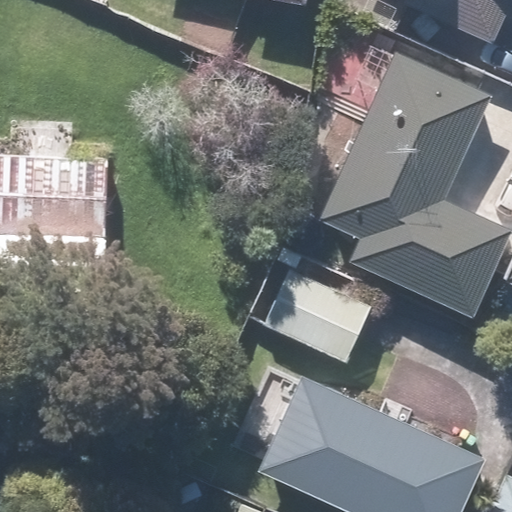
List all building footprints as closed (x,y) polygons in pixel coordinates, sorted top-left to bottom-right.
[(511,0),(409,0),(502,41),(511,18),(511,0)] [(506,87),(383,26),(352,88),(377,100),(325,205),(369,227),(358,249),(478,309),(511,240),(511,214),(456,187),(506,87)] [(5,68),(6,106),(91,105),(91,67),(5,68)] [(117,153),(0,145),(0,272),(110,279),(117,153)] [(272,315),(301,328),(291,348),(319,361),(328,341),(355,354),(381,298),(298,259),(272,315)] [(470,511),(498,451),(314,367),(270,463),(377,511),(470,511)] [(511,511),(511,472),(493,511),(511,511)]
